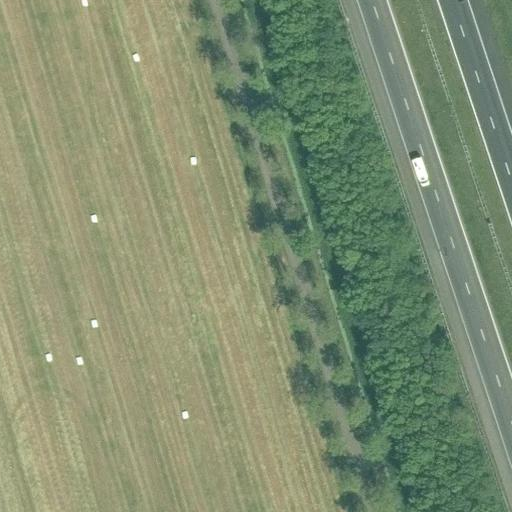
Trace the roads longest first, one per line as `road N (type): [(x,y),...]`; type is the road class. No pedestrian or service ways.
road 1 (unclassified): [(370,511),(214,0)]
road 2 (motorway): [(373,0),(511,418)]
road 3 (motorway): [(511,177),(453,0)]
